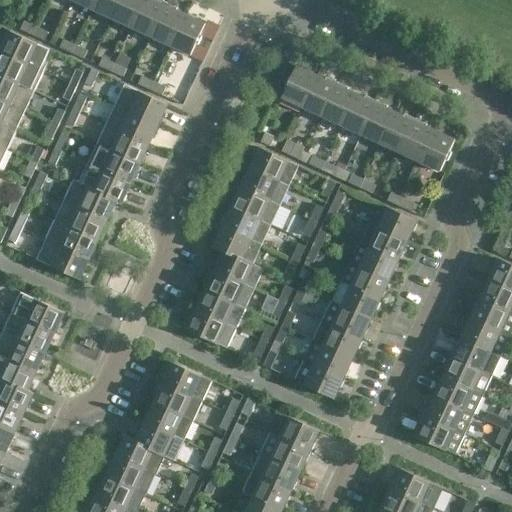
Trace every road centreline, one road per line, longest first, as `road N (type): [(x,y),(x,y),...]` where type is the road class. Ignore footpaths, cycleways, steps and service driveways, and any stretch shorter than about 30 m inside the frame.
road 1 (residential): [(24,511),(71,410),(103,395),(165,257),(158,221),(264,0)]
road 2 (residential): [(333,511),(455,248),(455,209),(507,101)]
road 3 (residential): [(507,101),(281,0)]
